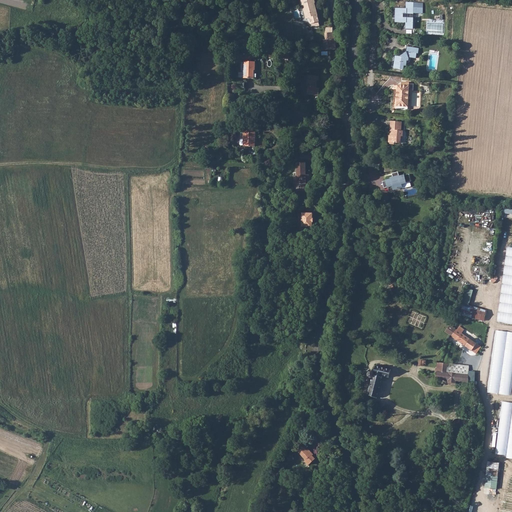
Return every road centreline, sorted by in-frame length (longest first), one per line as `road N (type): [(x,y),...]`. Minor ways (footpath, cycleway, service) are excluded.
road 1 (tertiary): [(358,0),(346,198),(321,359),(361,511)]
road 2 (track): [(0,165),(124,172),(173,162)]
